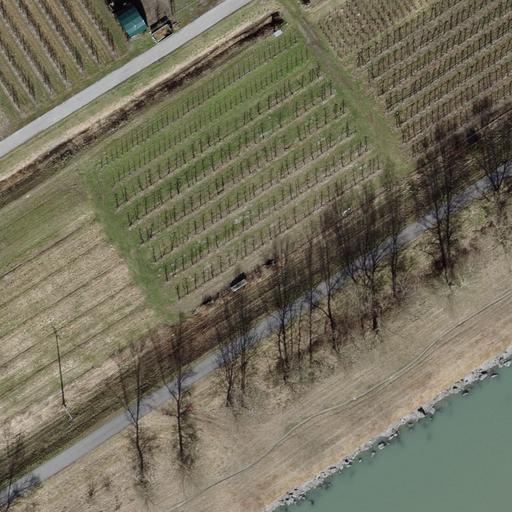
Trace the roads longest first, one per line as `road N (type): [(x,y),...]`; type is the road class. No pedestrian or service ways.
road 1 (track): [(0,500),(511,165)]
road 2 (unclassified): [(0,151),(239,0)]
